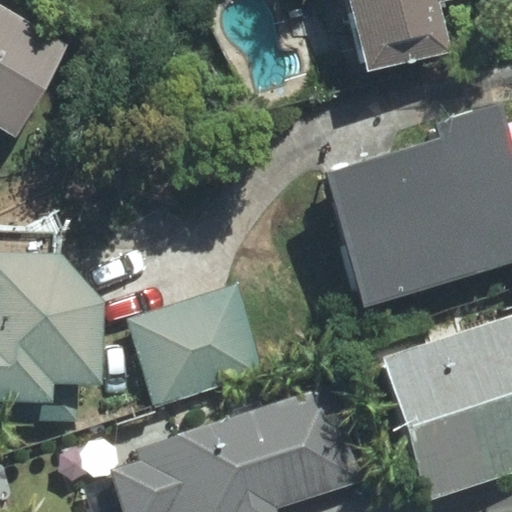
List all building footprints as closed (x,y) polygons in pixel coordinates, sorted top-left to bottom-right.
[(344,0),(361,66),(447,45),(435,0),(344,0)] [(72,44),(0,3),(0,115),(24,129),(72,44)] [(456,137),(338,167),(374,305),(511,269),(511,114),(510,106),(451,121),(456,137)] [(113,258),(2,252),(0,280),(0,396),(58,399),(60,375),(107,377),(113,258)] [(237,292),(136,325),(161,401),(262,368),(237,292)] [(511,320),(389,355),(429,501),(511,478),(511,320)] [(140,511),(285,511),(282,502),(360,477),(331,389),(150,448),(154,459),(126,468),(140,511)]
